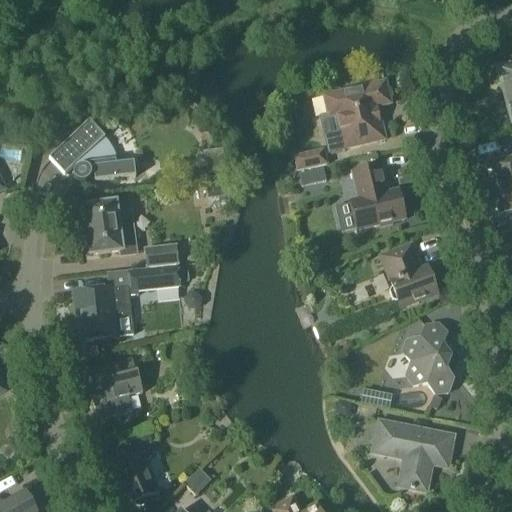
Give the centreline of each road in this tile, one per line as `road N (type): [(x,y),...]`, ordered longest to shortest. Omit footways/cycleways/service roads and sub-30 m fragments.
road 1 (residential): [(511,17),(475,23),(453,49),(434,142),(435,171),(482,310),(504,417),(504,462),(472,511)]
road 2 (residential): [(85,511),(52,410),(26,286)]
